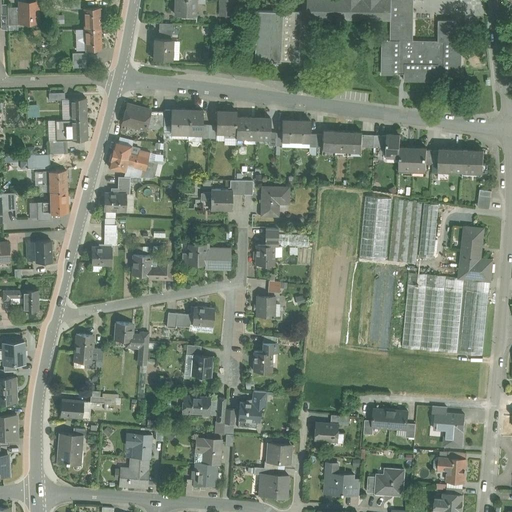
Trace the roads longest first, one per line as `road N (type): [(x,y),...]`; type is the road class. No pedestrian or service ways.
road 1 (residential): [(117,80),(510,129)]
road 2 (tertiary): [(117,80),(55,317)]
road 3 (residential): [(510,129),(506,331)]
road 4 (residential): [(55,317),(240,283)]
road 5 (residential): [(506,331),(484,511)]
road 6 (tertiary): [(55,317),(38,399),(38,491)]
road 7 (residential): [(496,0),(510,129)]
road 8 (residential): [(160,501),(38,491)]
